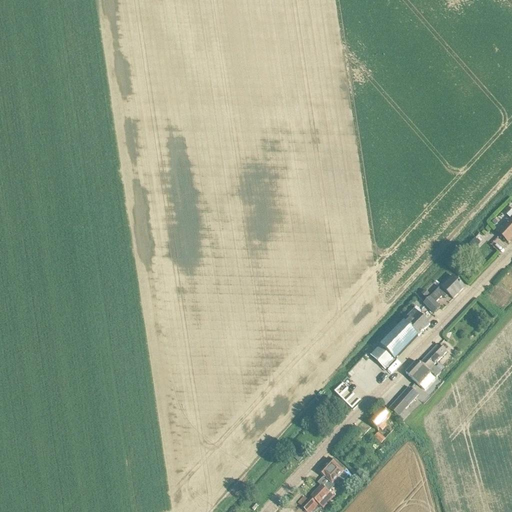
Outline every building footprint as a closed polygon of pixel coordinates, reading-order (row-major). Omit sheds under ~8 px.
[(511,220),(498,233),(501,236),(508,243),(511,238),(511,209),(506,215),(511,220)] [(470,245),(466,249),(470,254),(475,249),(480,243),(475,239),(470,245)] [(453,299),(465,288),(453,276),(441,288),(440,287),(423,303),(434,314),(440,308),(436,303),(443,297),(444,298),(448,295),(453,299)] [(425,299),(430,295),(425,290),(421,294),(425,299)] [(418,337),(430,325),(419,314),(421,312),(417,309),(372,357),(385,370),(418,336),(418,337)] [(441,347),(439,345),(421,363),(422,364),(422,363),(437,378),(441,374),(433,367),(447,353),(442,348),(443,347),(442,346),(441,347)] [(420,388),(432,376),(417,362),(406,374),(420,388)] [(418,396),(409,388),(390,410),(399,418),(418,396)] [(383,431),(387,426),(384,423),(390,416),(382,408),(369,423),(377,430),(380,428),(383,431)] [(381,444),(386,440),(379,433),(374,438),(381,444)] [(304,497),(298,504),(302,508),(304,510),(305,511),(306,511),(312,511),(319,505),(330,493),(329,492),(335,487),(337,489),(349,477),(348,476),(339,468),(341,465),(334,459),(332,461),(329,459),(318,472),(324,477),(318,483),(321,487),(311,498),(312,498),(308,502),(304,497)]
